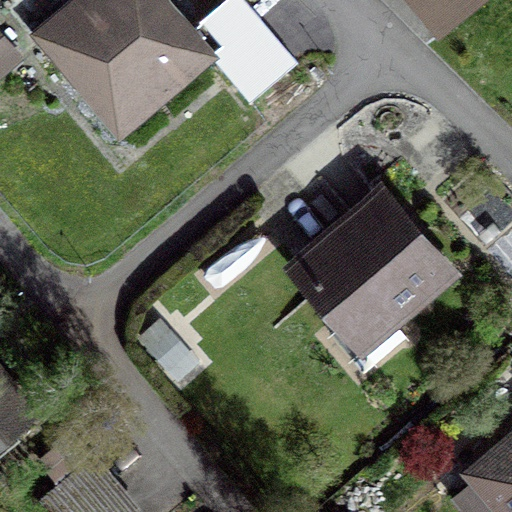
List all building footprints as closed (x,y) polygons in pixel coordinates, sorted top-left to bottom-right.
[(189,0),(47,0),(27,17),(115,123),(206,48),(244,93),(291,54),(245,0),(192,0),(190,2),(189,0)] [(480,0),(421,0),(442,28),(480,0)] [(0,22),(0,76),(27,54),(0,22)] [(394,177),(290,267),(356,342),(460,252),(394,177)] [(0,329),(0,439),(55,391),(0,329)] [(511,511),(511,440),(474,472),(508,511),(511,511)] [(93,451),(39,493),(52,511),(77,511),(116,479),(93,451)] [(128,511),(138,504),(116,479),(77,511),(128,511)]
